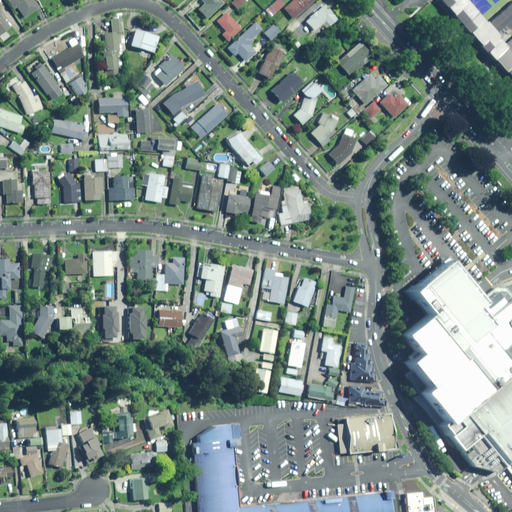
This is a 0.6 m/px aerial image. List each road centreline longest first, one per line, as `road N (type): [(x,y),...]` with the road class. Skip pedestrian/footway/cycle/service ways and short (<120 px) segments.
road 1 (residential): [(0,66),(77,15),(132,1),(148,5),(171,19),(321,185),(364,198)]
road 2 (residential): [(0,229),(161,227),(373,258)]
road 3 (tertiary): [(478,511),(432,472),(400,407),(381,352),(373,258)]
road 4 (tertiary): [(364,198),(379,165),(448,92)]
road 5 (secondary): [(448,92),(362,0)]
